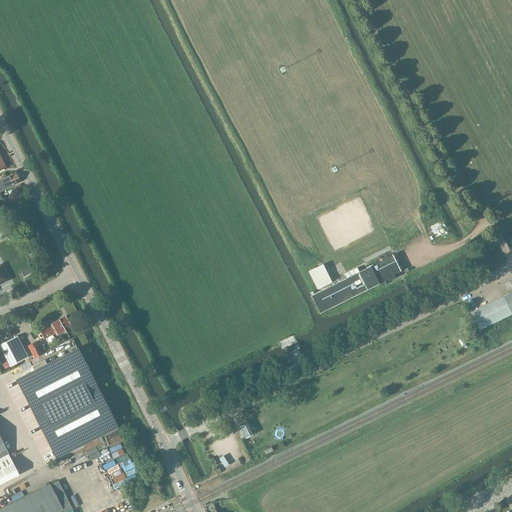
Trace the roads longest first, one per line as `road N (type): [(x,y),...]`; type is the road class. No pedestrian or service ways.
road 1 (unclassified): [(163,444),(511,268)]
road 2 (tertiary): [(163,444),(77,274)]
road 3 (tertiary): [(77,274),(0,123)]
